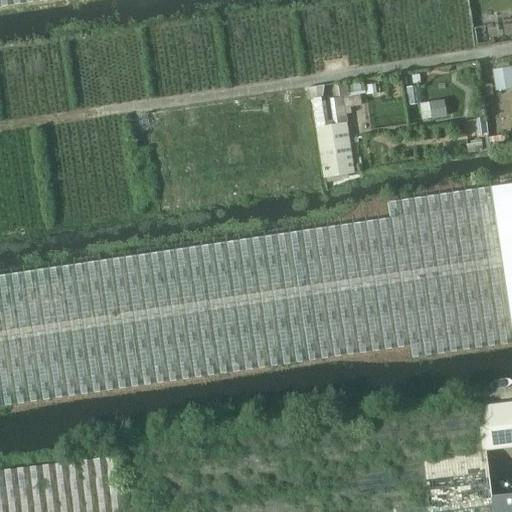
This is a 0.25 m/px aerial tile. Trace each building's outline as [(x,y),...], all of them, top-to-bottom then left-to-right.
[(496,91),(511,88),(511,66),(493,69),(496,91)] [(325,85),(307,88),(309,100),(312,100),(324,177),(327,178),(328,184),(350,181),(348,174),(355,173),(347,122),(348,122),(347,114),(352,113),(351,106),(362,105),(361,100),(361,96),(352,97),(349,97),(349,96),(347,82),(334,85),(337,98),(330,98),(334,125),(326,126),(322,98),(325,85)] [(444,100),(429,102),(429,103),(431,118),(447,116),(444,100)] [(413,357),(413,359),(438,356),(511,344),(511,183),(399,200),(389,202),(390,206),(392,218),(391,218),(0,275),(0,408),(33,403),(272,367),(373,353),(411,348),(413,357)] [(511,402),(480,406),(485,450),(511,446),(511,402)] [(493,511),(491,497),(485,450),(480,406),(117,449),(119,457),(0,470),(0,511),(493,511)] [(511,511),(511,494),(491,497),(493,511),(511,511)]
